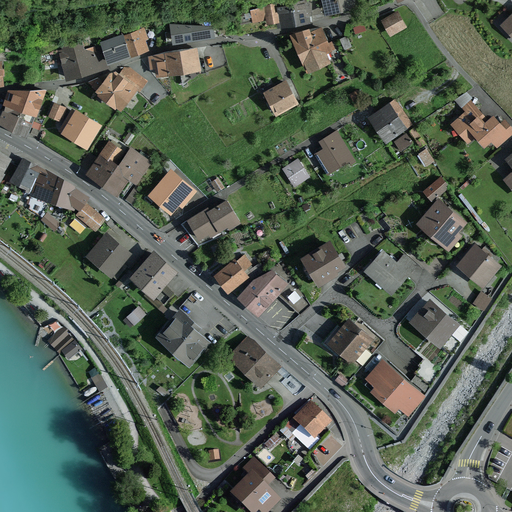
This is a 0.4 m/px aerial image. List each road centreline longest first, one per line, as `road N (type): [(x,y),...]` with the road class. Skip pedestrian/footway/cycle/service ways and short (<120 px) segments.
road 1 (residential): [(0,89),(84,79),(164,47),(367,14),(405,0)]
road 2 (residential): [(152,238),(337,125)]
road 3 (primary): [(275,344),(344,407),(379,482),(415,500)]
road 4 (residential): [(275,344),(332,295),(383,326),(430,277)]
road 5 (primary): [(0,131),(73,174),(152,238)]
road 6 (primary): [(152,238),(275,344)]
